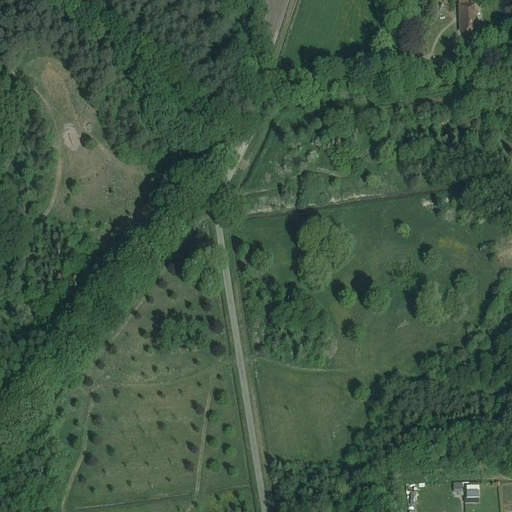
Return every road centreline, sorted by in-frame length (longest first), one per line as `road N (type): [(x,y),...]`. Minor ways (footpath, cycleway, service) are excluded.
road 1 (track): [(511,145),(478,132),(388,132),(279,183),(202,196),(0,465)]
road 2 (track): [(67,0),(247,149),(252,104),(233,0)]
road 3 (unclassified): [(265,511),(219,227),(218,195),(247,149)]
road 4 (track): [(241,362),(511,397)]
